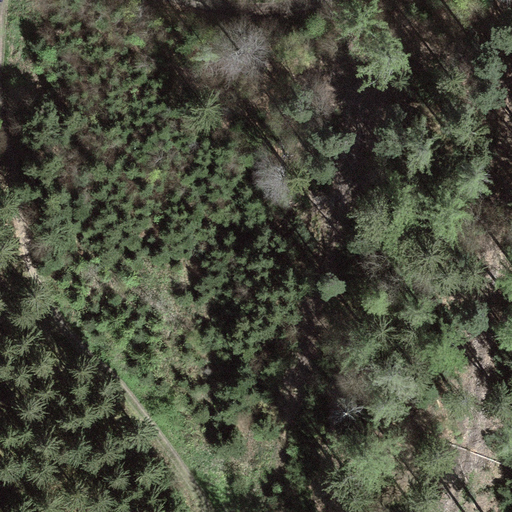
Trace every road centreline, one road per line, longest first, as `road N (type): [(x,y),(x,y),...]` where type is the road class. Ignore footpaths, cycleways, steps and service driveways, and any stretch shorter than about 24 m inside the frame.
road 1 (track): [(0,103),(29,269),(204,511)]
road 2 (track): [(199,0),(289,8),(324,0)]
